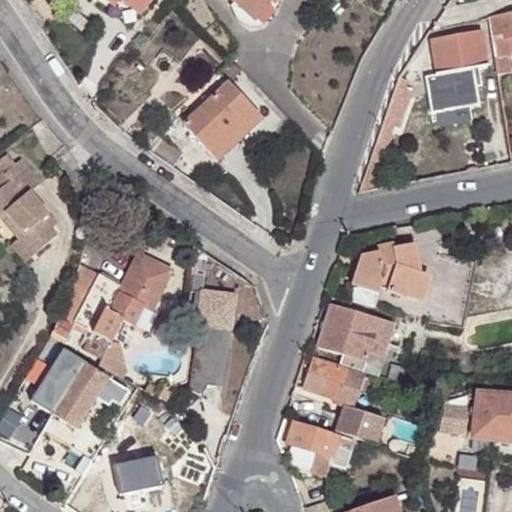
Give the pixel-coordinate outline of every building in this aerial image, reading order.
[(106,0),(118,8),(124,0),(143,17),(156,0),(106,0)] [(124,0),(118,8),(114,12),(135,28),(143,17),(124,0)] [(227,0),(246,19),(262,2),(266,5),(271,0),(227,0)] [(262,2),(246,19),(253,26),(270,9),(266,5),(262,2)] [(511,12),(489,17),(498,71),(508,69),(504,52),(511,50),(511,12)] [(435,73),(488,65),(481,29),(429,38),(435,73)] [(264,125),(221,75),(180,122),(219,165),(264,125)] [(412,91),(394,85),(382,121),(399,126),(412,91)] [(364,191),(377,188),(399,126),(382,121),(358,193),(364,191)] [(169,140),(158,152),(180,168),(189,155),(169,140)] [(19,173),(0,186),(0,197),(4,203),(8,208),(0,213),(0,238),(1,240),(7,236),(24,259),(27,257),(39,274),(61,259),(56,251),(48,241),(54,237),(37,213),(48,205),(30,180),(26,183),(19,173)] [(62,247),(54,237),(48,241),(56,251),(62,247)] [(348,294),(377,304),(384,283),(424,295),(433,267),(423,241),(364,249),(348,294)] [(77,322),(92,331),(112,341),(112,340),(115,342),(126,321),(137,327),(148,306),(153,297),(161,300),(175,271),(141,253),(123,285),(84,263),(70,299),(85,306),(77,322)] [(27,257),(24,259),(16,265),(28,282),(39,274),(27,257)] [(244,292),(203,286),(187,388),(205,399),(212,388),(218,389),(228,329),(238,330),(244,292)] [(153,297),(148,306),(156,310),(161,300),(153,297)] [(341,363),(394,380),(397,373),(389,371),(392,361),(381,358),(392,322),(332,304),(318,348),(342,356),(341,363)] [(238,330),(228,329),(218,389),(228,391),(238,330)] [(102,359),(99,365),(125,381),(130,373),(123,346),(115,342),(112,340),(112,341),(92,331),(83,348),(102,359)] [(77,431),(87,416),(97,399),(113,409),(116,404),(123,409),(133,393),(52,343),(18,394),(77,431)] [(360,388),(373,392),(377,379),(314,360),(305,389),(331,398),(335,399),(339,386),(357,392),(360,388)] [(380,418),(352,409),(357,392),(339,386),(335,399),(331,398),(330,401),(341,405),(332,432),(372,445),(380,418)] [(474,436),(511,441),(511,391),(479,387),(474,436)] [(443,429),(467,430),(470,388),(446,401),(443,429)] [(329,465),(344,470),(350,454),(334,449),(339,436),(294,421),(286,444),(316,455),(314,465),(328,470),(329,465)] [(158,458),(114,466),(120,495),(164,487),(158,458)] [(399,511),(395,499),(357,511),(399,511)] [(304,511),(330,511),(328,503),(304,511)]
